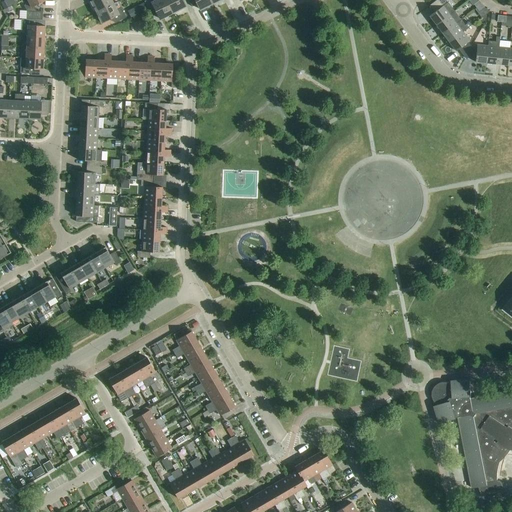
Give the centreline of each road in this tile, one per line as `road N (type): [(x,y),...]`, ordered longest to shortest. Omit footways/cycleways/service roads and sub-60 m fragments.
road 1 (residential): [(208,312),(284,440),(338,435),(386,511)]
road 2 (residential): [(195,289),(179,249),(186,49)]
road 3 (residential): [(27,511),(135,448),(81,355)]
road 4 (residential): [(399,12),(447,74),(511,88)]
road 5 (residential): [(81,355),(195,289)]
road 6 (residential): [(186,49),(302,0)]
road 7 (residential): [(186,49),(63,38)]
